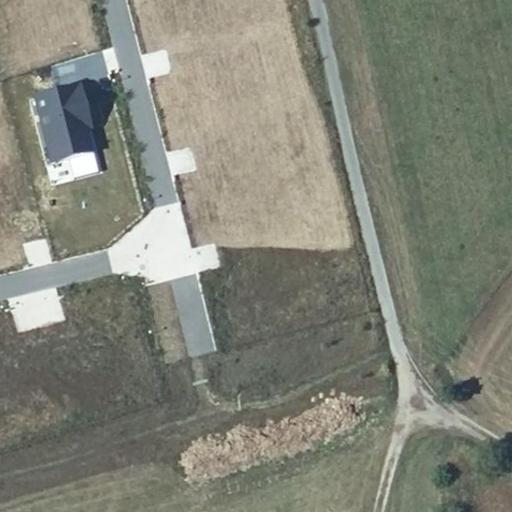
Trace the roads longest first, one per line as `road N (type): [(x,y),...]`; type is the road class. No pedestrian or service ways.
road 1 (residential): [(103,0),(164,224),(150,251),(0,290)]
road 2 (residential): [(406,406),(311,0)]
road 3 (track): [(372,511),(406,406),(511,453)]
